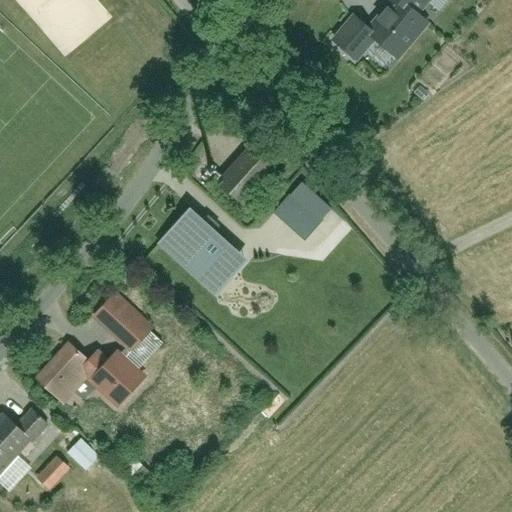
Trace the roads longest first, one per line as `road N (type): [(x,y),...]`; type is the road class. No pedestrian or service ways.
road 1 (residential): [(226,59),(511,389)]
road 2 (residential): [(226,59),(88,255),(0,352)]
